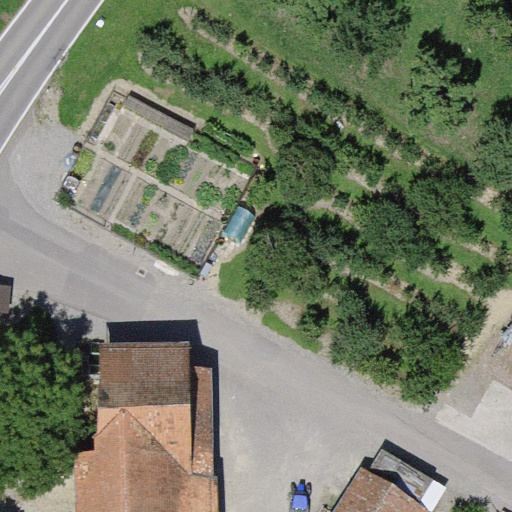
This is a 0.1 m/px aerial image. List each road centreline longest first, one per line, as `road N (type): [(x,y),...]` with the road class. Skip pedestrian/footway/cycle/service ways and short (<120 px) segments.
road 1 (track): [(507,511),(0,226)]
road 2 (primary): [(73,0),(0,100)]
